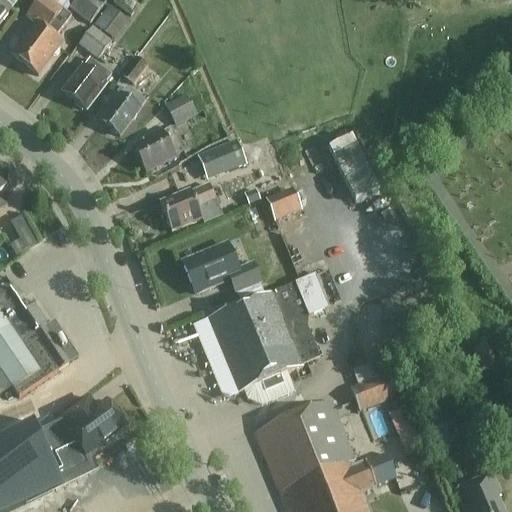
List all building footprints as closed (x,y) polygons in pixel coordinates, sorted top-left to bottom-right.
[(0,0),(0,26),(11,12),(0,4),(3,0),(0,0)] [(72,18),(48,0),(40,0),(26,19),(36,26),(12,57),(39,78),(63,46),(55,40),(72,18)] [(77,0),(70,11),(90,26),(107,4),(104,2),(105,0),(77,0)] [(121,16),(110,7),(95,26),(106,35),(121,16)] [(112,44),(93,29),(78,48),(96,62),(112,44)] [(122,78),(134,87),(149,68),(137,59),(122,78)] [(112,78),(91,61),(84,69),(64,94),(76,104),(75,106),(83,112),(84,110),(87,112),(106,86),(112,78)] [(147,103),(127,88),(121,97),(121,96),(100,123),(120,138),(140,112),(140,111),(147,103)] [(165,108),(176,129),(197,118),(186,97),(165,108)] [(139,161),(147,175),(175,159),(184,154),(171,130),(162,135),(162,134),(133,149),(135,152),(133,153),(138,162),(139,161)] [(263,166),(267,165),(276,188),(291,183),(274,138),(255,145),(263,166)] [(197,159),(207,183),(247,167),(237,143),(197,159)] [(217,204),(210,187),(191,195),(191,193),(160,206),(172,234),(203,222),(198,211),(217,204)] [(257,191),(245,196),(250,209),(262,204),(257,191)] [(288,193),(266,202),(275,224),(297,215),(288,193)] [(217,204),(198,211),(203,222),(205,227),(223,219),(217,204)] [(24,218),(14,224),(27,246),(37,241),(24,218)] [(294,268),(317,263),(309,231),(286,237),(294,268)] [(237,273),(227,247),(184,265),(197,296),(230,282),(236,295),(262,285),(254,266),(237,273)] [(330,311),(322,294),(316,277),(296,286),(310,319),(330,311)] [(307,329),(309,319),(295,286),(273,295),(208,321),(239,396),(245,393),(248,401),(263,407),(296,393),(288,375),(303,369),(302,367),(320,360),(311,337),(307,329)] [(0,370),(20,400),(60,373),(59,372),(35,337),(39,334),(10,292),(9,293),(6,288),(0,291),(0,297),(1,299),(0,299),(0,370)] [(494,364),(486,347),(472,354),(480,371),(494,364)] [(351,390),(360,414),(397,399),(388,375),(351,390)] [(0,511),(10,511),(56,491),(53,485),(98,463),(93,454),(126,429),(116,416),(113,419),(104,406),(97,411),(89,400),(62,419),(63,421),(43,431),(38,421),(0,439),(0,511)] [(367,511),(360,495),(375,489),(366,466),(358,470),(331,404),(255,436),(286,511),(367,511)] [(391,412),(409,457),(425,451),(408,406),(391,412)] [(417,491),(435,483),(428,468),(410,476),(417,491)] [(504,511),(499,500),(503,498),(493,475),(456,492),(464,511),(504,511)]
